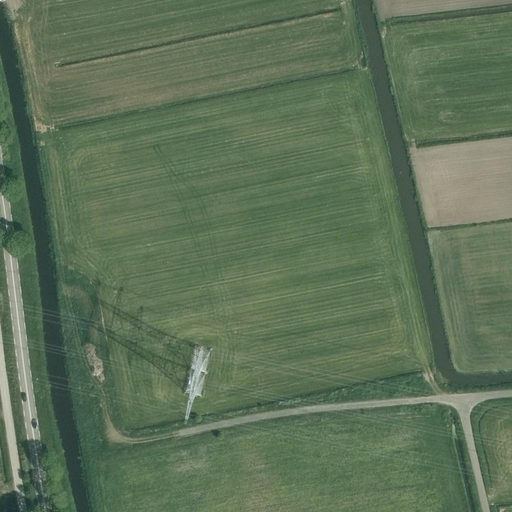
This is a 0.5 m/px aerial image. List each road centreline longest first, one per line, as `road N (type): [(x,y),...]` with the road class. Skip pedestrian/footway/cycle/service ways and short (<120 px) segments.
road 1 (tertiary): [(47,511),(0,173)]
road 2 (unclassified): [(486,511),(459,398),(511,394)]
road 3 (unclassified): [(23,511),(0,351)]
